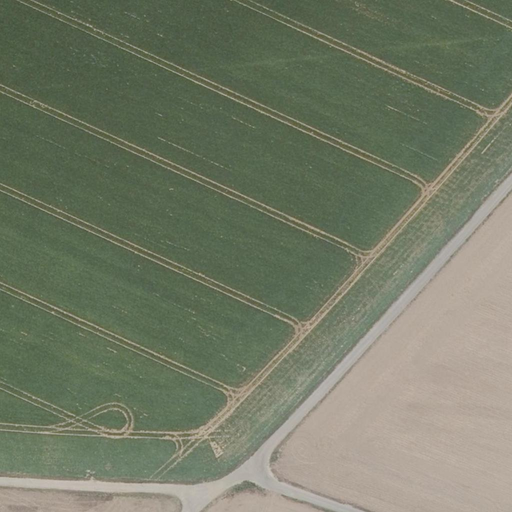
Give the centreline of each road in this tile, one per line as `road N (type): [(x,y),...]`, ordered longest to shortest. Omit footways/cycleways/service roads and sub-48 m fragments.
road 1 (track): [(237,479),(511,185)]
road 2 (track): [(237,479),(172,491),(0,484)]
road 3 (track): [(362,511),(263,479),(237,479)]
